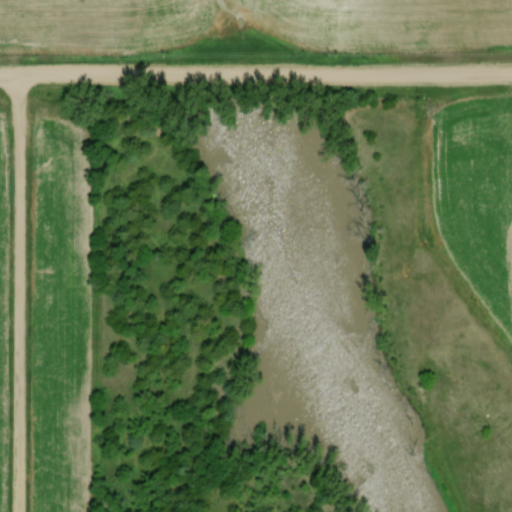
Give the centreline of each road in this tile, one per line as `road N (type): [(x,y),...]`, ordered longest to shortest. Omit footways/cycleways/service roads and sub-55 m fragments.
road 1 (residential): [(511,72),(0,78)]
road 2 (residential): [(20,511),(23,78)]
